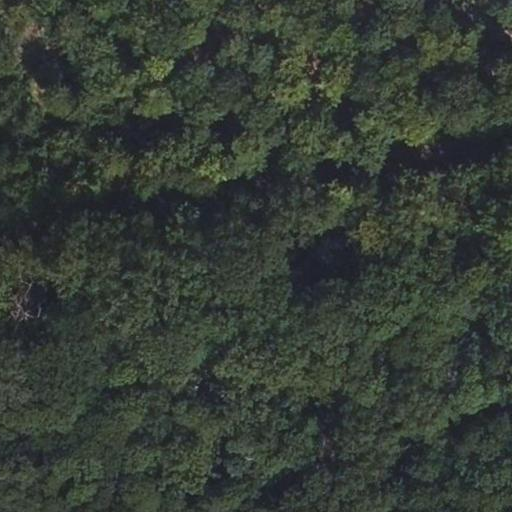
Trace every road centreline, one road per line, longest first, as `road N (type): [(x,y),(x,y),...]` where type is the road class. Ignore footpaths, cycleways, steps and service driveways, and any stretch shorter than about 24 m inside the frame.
road 1 (unclassified): [(511,151),(119,207),(0,239)]
road 2 (track): [(511,405),(438,415),(192,378),(103,376),(0,392)]
